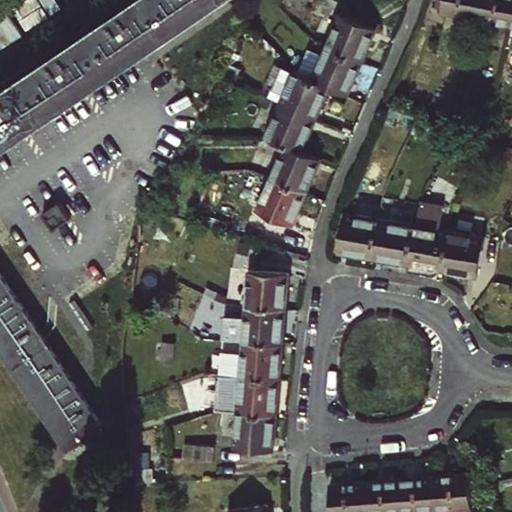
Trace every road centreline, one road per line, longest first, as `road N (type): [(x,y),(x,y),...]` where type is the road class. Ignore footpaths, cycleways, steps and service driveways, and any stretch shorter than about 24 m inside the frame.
road 1 (residential): [(458,368),(455,343),(436,315),(401,301),(344,304),(322,326),(314,375),(315,401),(332,423)]
road 2 (residential): [(332,423),(369,435),(429,423),(453,398),(458,368)]
